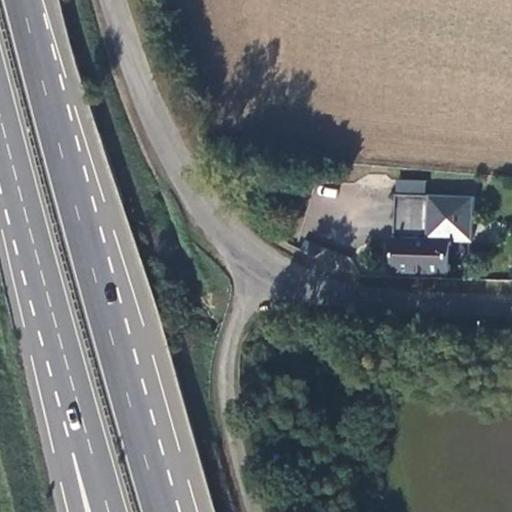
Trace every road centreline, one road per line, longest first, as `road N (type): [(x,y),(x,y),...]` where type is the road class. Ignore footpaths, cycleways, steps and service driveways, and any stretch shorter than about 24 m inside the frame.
road 1 (tertiary): [(511,304),(357,299),(264,270),(222,230),(175,159),(114,0)]
road 2 (trunk): [(166,511),(24,0)]
road 3 (trunk): [(0,111),(86,436)]
road 4 (track): [(264,270),(234,329),(225,368),(229,423),(254,511)]
